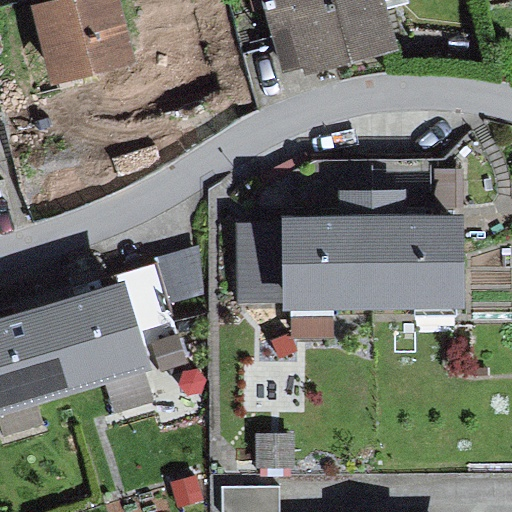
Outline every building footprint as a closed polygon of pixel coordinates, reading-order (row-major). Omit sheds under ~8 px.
[(109,0),(81,0),(36,11),(52,73),(123,55),(109,0)] [(385,53),(370,0),(263,0),(281,68),(304,62),(307,73),(385,53)] [(183,80),(155,87),(164,122),(192,115),(183,80)] [(366,295),(455,295),(455,210),(366,211),(366,295)] [(243,295),(366,295),(366,211),(243,211),(243,295)] [(61,377),(134,356),(112,281),(39,302),(61,377)] [(0,395),(61,377),(39,302),(0,313),(0,395)] [(176,326),(149,334),(156,359),(183,352),(176,326)] [(254,423),(254,450),(288,449),(288,423),(254,423)] [(224,488),(224,511),(250,511),(285,511),(286,489),(224,488)]
